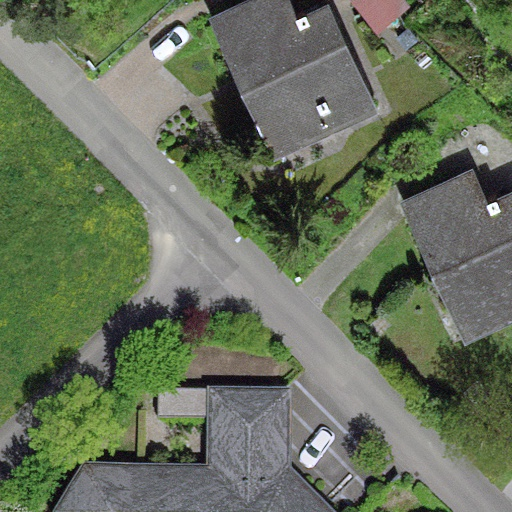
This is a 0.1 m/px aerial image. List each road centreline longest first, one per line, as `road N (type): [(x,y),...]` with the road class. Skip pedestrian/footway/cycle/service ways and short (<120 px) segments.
road 1 (residential): [(209,253),(477,511)]
road 2 (residential): [(0,24),(209,253)]
road 3 (residential): [(0,459),(209,253)]
